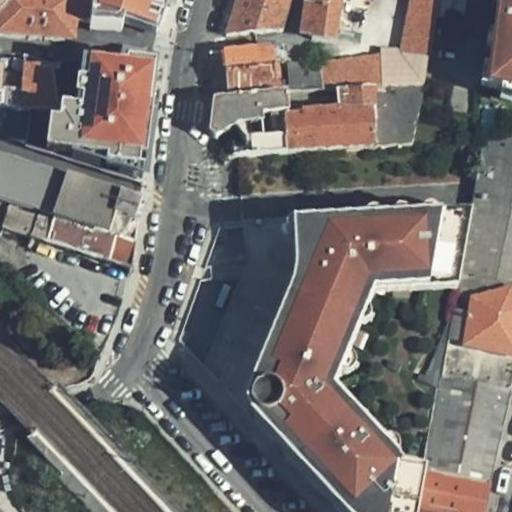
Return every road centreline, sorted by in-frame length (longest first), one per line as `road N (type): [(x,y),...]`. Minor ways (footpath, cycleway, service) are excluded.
road 1 (residential): [(205,0),(183,114),(176,213),(133,357)]
road 2 (residential): [(133,357),(269,511)]
road 3 (residential): [(133,357),(110,387),(0,422)]
